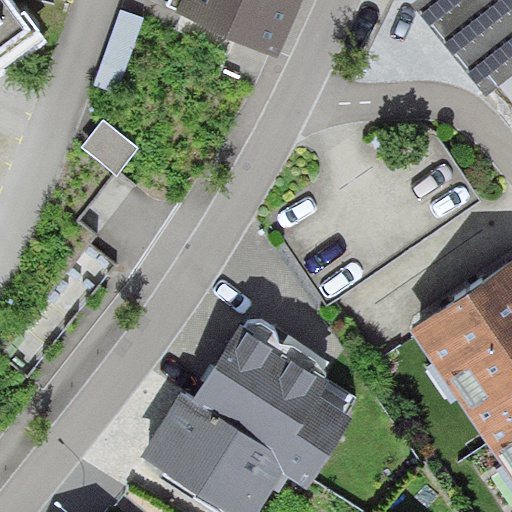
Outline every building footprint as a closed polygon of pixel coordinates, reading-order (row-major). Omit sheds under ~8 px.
[(8,0),(0,0),(0,34),(22,19),(8,0)] [(230,42),(248,0),(174,0),(169,13),(230,42)] [(300,17),(261,0),(248,0),(230,42),(279,64),(300,17)] [(307,0),(261,0),(300,17),(307,0)] [(511,1),(511,0),(426,0),(413,11),(485,99),(511,76),(511,1)] [(511,263),(414,328),(511,477),(511,263)] [(264,511),(284,480),(308,495),(354,421),(323,401),(333,384),(240,328),(211,375),(196,400),(182,391),(137,464),(214,511),(264,511)]
